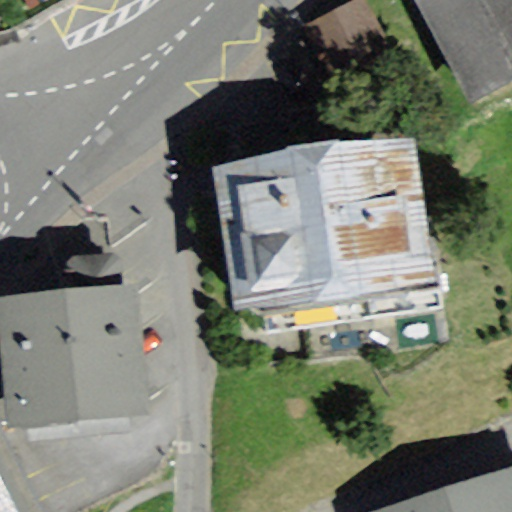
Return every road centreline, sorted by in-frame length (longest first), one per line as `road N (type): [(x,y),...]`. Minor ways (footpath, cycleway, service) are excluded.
road 1 (residential): [(188,511),(193,239),(182,183),(129,83)]
road 2 (tertiary): [(216,0),(129,83)]
